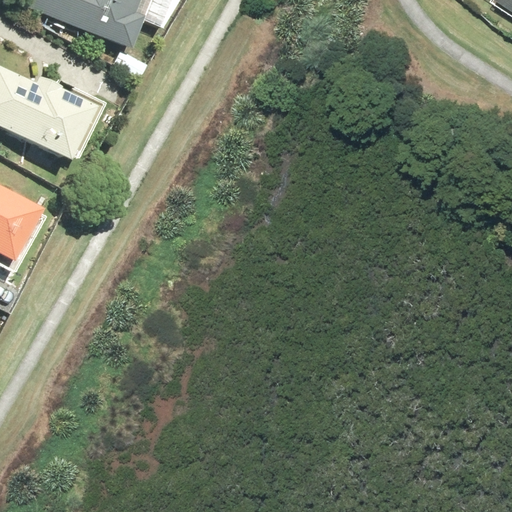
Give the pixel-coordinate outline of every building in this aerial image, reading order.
[(22,0),(19,7),(117,48),(129,20),(151,30),(163,0),(22,0)] [(511,0),(495,0),(511,11),(511,0)] [(115,52),(107,66),(132,80),(140,66),(115,52)] [(0,133),(53,162),(81,109),(34,84),(31,89),(0,73),(0,133)] [(0,257),(25,211),(0,196),(0,257)]
